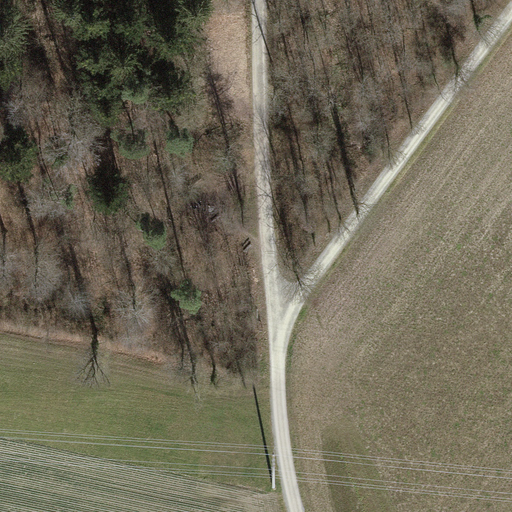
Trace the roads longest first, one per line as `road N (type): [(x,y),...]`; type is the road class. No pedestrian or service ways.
road 1 (track): [(275,329),(511,12)]
road 2 (track): [(257,0),(275,329)]
road 3 (track): [(275,329),(280,429),(299,511)]
